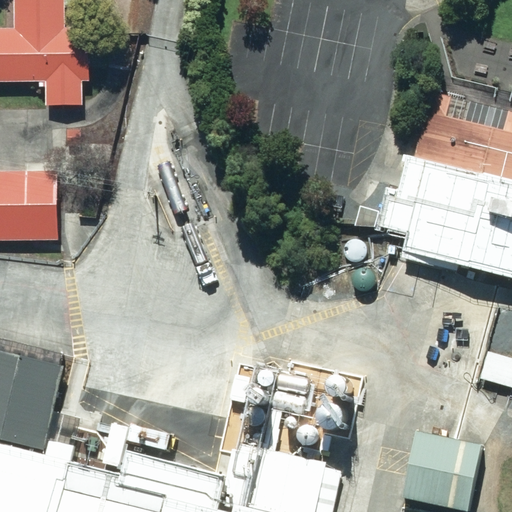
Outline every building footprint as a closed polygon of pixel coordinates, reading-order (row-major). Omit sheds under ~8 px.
[(0,0),(0,62),(19,63),(24,94),(67,90),(70,30),(44,33),(43,0),(0,0)] [(511,101),(398,77),(385,137),(374,188),(354,184),(344,230),(511,266),(511,101)] [(23,165),(0,166),(0,242),(29,240),(23,165)] [(483,382),(511,387),(511,358),(489,354),(483,382)] [(332,511),(333,510),(0,414),(0,511),(332,511)] [(467,438),(397,424),(385,486),(455,500),(467,438)]
